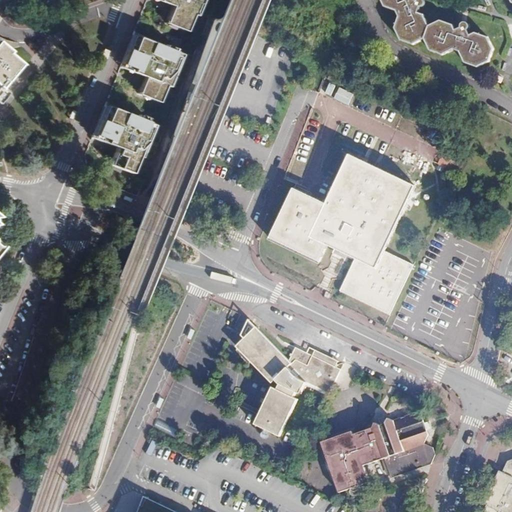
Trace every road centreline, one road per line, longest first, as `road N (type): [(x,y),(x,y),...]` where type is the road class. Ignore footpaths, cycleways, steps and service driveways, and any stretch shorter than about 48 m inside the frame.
road 1 (residential): [(83,235),(5,457),(11,486),(35,503),(76,510),(104,496),(204,279)]
road 2 (tertiary): [(124,7),(45,202)]
road 3 (tertiary): [(478,391),(322,317)]
road 4 (residential): [(478,391),(511,257)]
road 5 (tertiary): [(225,262),(181,235),(104,206)]
road 6 (residential): [(0,30),(22,37),(124,7)]
road 7 (tertiary): [(83,235),(204,279)]
road 8 (tertiary): [(0,322),(45,202)]
road 9 (residential): [(478,391),(442,511)]
road 10 (tertiary): [(204,279),(322,317)]
